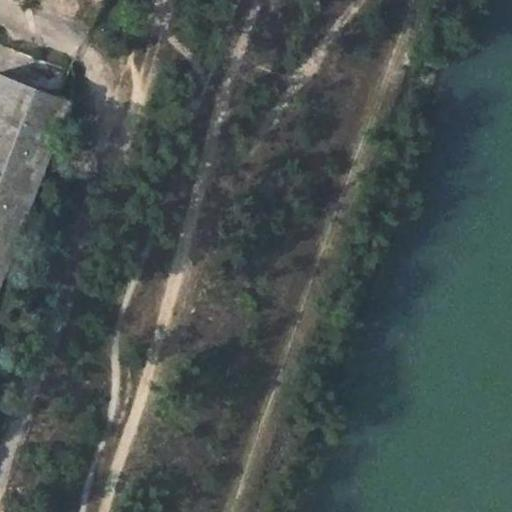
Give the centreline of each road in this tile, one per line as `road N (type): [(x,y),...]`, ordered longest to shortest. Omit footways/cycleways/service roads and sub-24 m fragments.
road 1 (track): [(232,511),(412,0)]
road 2 (track): [(254,0),(104,511)]
road 3 (track): [(0,452),(161,0)]
road 4 (track): [(356,0),(245,154),(205,174)]
